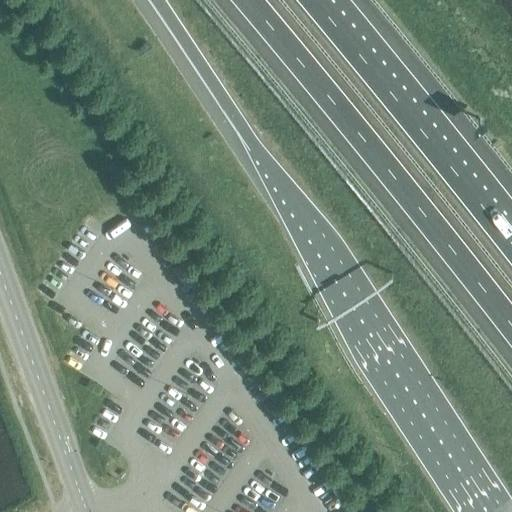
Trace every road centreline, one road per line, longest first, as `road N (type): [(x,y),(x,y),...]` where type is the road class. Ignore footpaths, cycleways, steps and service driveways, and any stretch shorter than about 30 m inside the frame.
road 1 (motorway): [(152,0),(493,511)]
road 2 (motorway): [(243,0),(511,328)]
road 3 (motorway): [(511,248),(312,0)]
road 4 (secondary): [(0,277),(85,511)]
